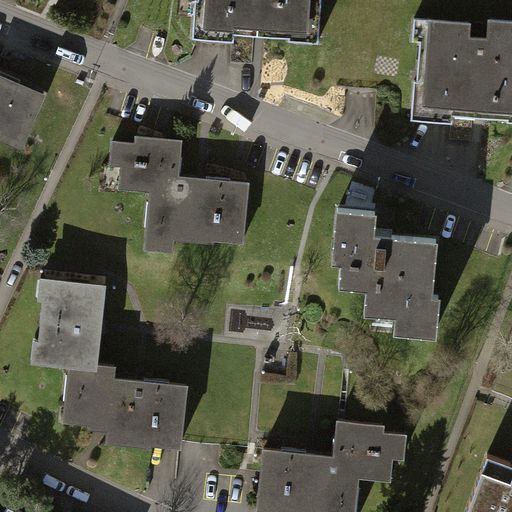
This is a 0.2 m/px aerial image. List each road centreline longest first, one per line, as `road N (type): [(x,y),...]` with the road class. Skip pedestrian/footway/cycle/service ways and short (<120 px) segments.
road 1 (residential): [(0,13),(511,210)]
road 2 (residential): [(0,445),(140,511)]
